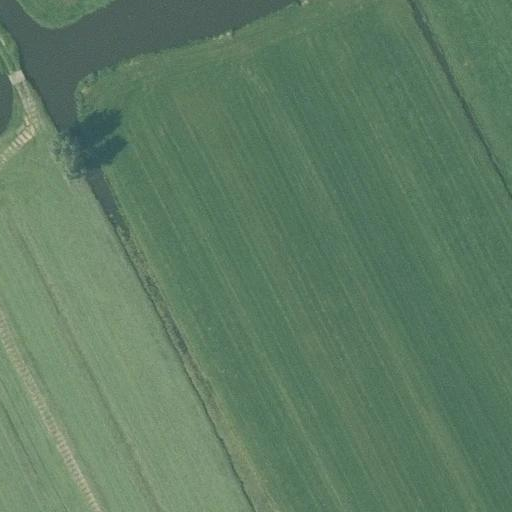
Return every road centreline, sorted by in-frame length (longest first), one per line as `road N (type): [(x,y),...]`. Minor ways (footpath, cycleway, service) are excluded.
road 1 (track): [(93,511),(0,325)]
road 2 (track): [(0,161),(23,137),(31,113),(0,45)]
